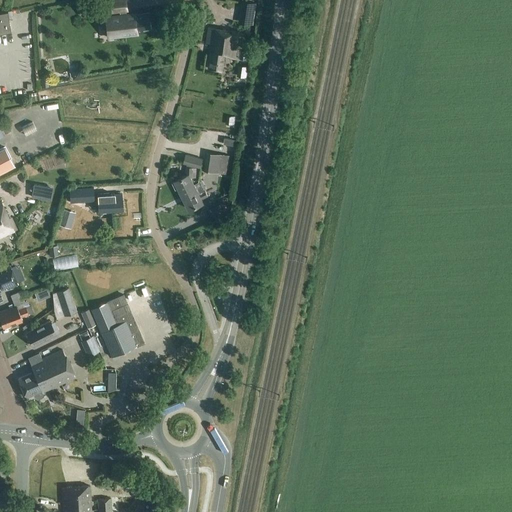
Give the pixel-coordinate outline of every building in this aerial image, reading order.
[(99,0),(86,2),(88,15),(102,13),(118,11),(116,0),(99,0)] [(241,14),(255,16),(256,8),(242,6),(241,14)] [(8,13),(0,14),(0,34),(11,33),(8,13)] [(149,14),(132,17),(129,18),(129,16),(106,21),(107,29),(111,28),(114,41),(141,36),(140,34),(153,32),(149,14)] [(165,25),(168,18),(161,16),(159,23),(165,25)] [(47,25),(48,39),(86,36),(85,23),(47,25)] [(235,60),(239,32),(209,28),(206,44),(213,45),(209,69),(223,72),(225,58),(235,60)] [(241,66),(240,76),(247,77),(248,67),(241,66)] [(39,121),(26,126),(29,134),(42,128),(39,121)] [(64,131),(58,140),(61,143),(68,133),(64,131)] [(0,152),(0,176),(16,169),(6,149),(0,152)] [(226,175),(229,156),(208,153),(205,172),(226,175)] [(188,189),(195,185),(194,185),(199,182),(201,168),(203,159),(187,155),(184,164),(187,164),(187,168),(186,176),(173,182),(177,190),(180,190),(184,198),(184,197),(191,194),(188,189)] [(33,184),(31,196),(46,199),(48,187),(33,184)] [(184,198),(190,210),(204,203),(202,200),(209,197),(206,191),(199,194),(195,185),(188,189),(191,194),(184,197),(184,198)] [(69,204),(94,202),(93,187),(68,189),(69,204)] [(110,195),(109,193),(98,195),(99,211),(114,209),(115,211),(120,211),(120,209),(123,209),(122,194),(110,195)] [(0,238),(15,232),(2,202),(0,202),(0,238)] [(231,207),(219,211),(221,219),(234,216),(231,207)] [(63,209),(58,224),(65,226),(69,211),(63,209)] [(57,246),(50,246),(50,256),(58,256),(57,246)] [(55,258),(56,268),(81,267),(81,256),(55,258)] [(19,284),(11,266),(0,270),(0,301),(3,300),(2,297),(0,297),(0,291),(1,290),(6,288),(7,289),(19,284)] [(64,315),(77,311),(69,287),(56,292),(64,315)] [(11,295),(13,302),(23,298),(21,292),(11,295)] [(96,307),(91,309),(112,357),(130,349),(136,347),(137,347),(144,343),(136,325),(134,319),(133,318),(124,295),(116,299),(107,303),(101,305),(97,307),(96,307)] [(23,298),(13,302),(15,306),(0,312),(0,317),(4,329),(22,321),(21,318),(28,315),(26,307),(18,310),(17,307),(25,304),(23,298)] [(87,328),(96,325),(90,309),(81,313),(87,328)] [(34,347),(57,335),(50,321),(27,333),(34,347)] [(88,357),(100,352),(94,336),(81,341),(88,357)] [(44,381),(48,390),(76,378),(63,350),(43,360),(48,372),(43,375),(45,381),(44,381)] [(48,372),(43,360),(31,365),(34,373),(19,380),(27,398),(34,395),(35,397),(36,398),(38,399),(42,398),(43,395),(42,393),(42,392),(43,392),(43,393),(48,390),(44,381),(45,381),(43,375),(48,372)] [(77,410),(75,428),(83,429),(84,411),(77,410)] [(91,511),(90,486),(63,488),(64,511),(91,511)] [(99,510),(99,511),(110,511),(110,498),(97,499),(98,510),(99,510)]
